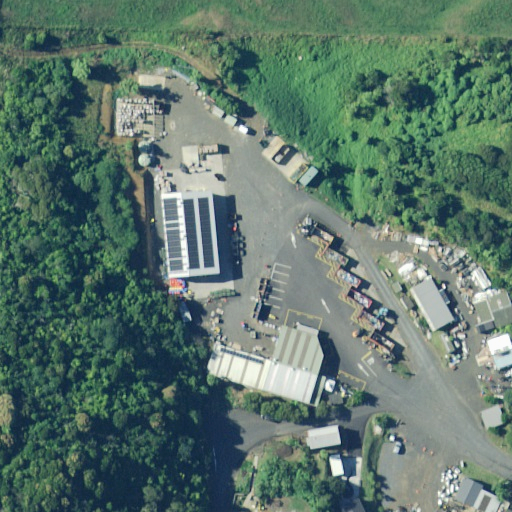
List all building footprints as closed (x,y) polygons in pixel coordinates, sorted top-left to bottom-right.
[(210,277),(198,273),(195,285),(189,284),(187,291),(226,302),(229,293),(207,287),(210,277)] [(454,319),(431,278),(411,289),(433,330),(454,319)] [(318,337),(282,326),(272,361),(215,344),(206,372),(317,406),(327,375),(318,372),(324,352),(318,337)] [(506,422),(501,405),(481,411),(486,429),(506,422)] [(341,443),(338,425),(308,430),(311,448),(341,443)] [(464,478),(459,487),(454,497),(484,511),(494,511),(498,506),(490,502),(494,493),(464,478)] [(319,511),(314,495),(299,500),(303,511),(319,511)]
